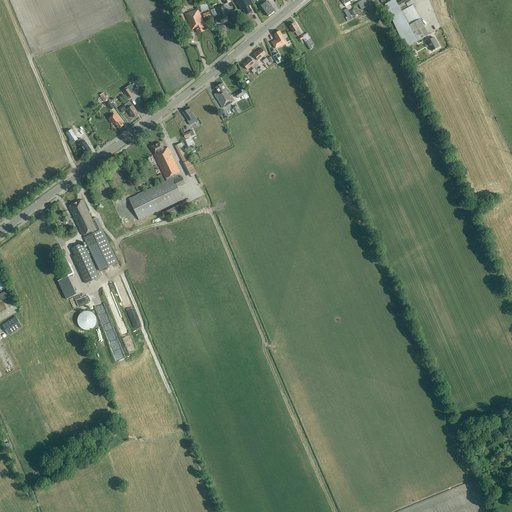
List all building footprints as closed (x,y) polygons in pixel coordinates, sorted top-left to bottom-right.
[(246,15),(252,12),(248,5),(251,3),(249,0),(243,0),(241,1),(243,5),(239,7),(241,10),(243,9),(246,15)] [(389,7),(386,4),(385,5),(405,48),(429,35),(412,5),(414,4),(412,0),(403,0),(397,3),(395,0),(392,0),(389,2),(391,6),(389,7)] [(198,5),(201,13),(209,10),(205,2),(198,5)] [(268,17),(274,11),(267,2),(260,7),(268,17)] [(222,24),(229,21),(227,15),(227,14),(223,5),(217,8),(220,14),(221,13),(222,16),(219,17),(222,24)] [(203,26),(205,25),(199,9),(184,15),(191,31),(196,29),(198,34),(205,31),(203,26)] [(202,15),(205,20),(211,18),(209,12),(202,15)] [(298,36),(301,34),(294,23),(289,26),(294,33),(296,32),(298,36)] [(274,34),(277,40),(272,43),(276,49),(286,43),(280,31),(274,34)] [(307,33),(304,35),(299,38),(300,41),(303,39),(309,50),(312,49),(312,48),(313,48),(312,46),(314,45),(307,33)] [(439,47),(434,37),(426,41),(432,51),(439,47)] [(266,54),(261,48),(257,52),(262,57),(266,54)] [(257,52),(253,55),(258,61),(262,57),(257,52)] [(283,61),(279,54),(272,57),(277,65),(283,61)] [(255,64),(250,58),(246,61),(251,67),(255,64)] [(251,67),(246,61),(242,64),(247,70),(251,67)] [(223,83),(215,88),(218,92),(215,95),(223,108),(234,101),(223,83)] [(129,99),(131,98),(134,96),(129,88),(124,92),(129,99)] [(243,89),(241,90),(233,95),(235,98),(236,97),(238,99),(243,96),(245,100),(249,98),(246,93),(243,89)] [(241,106),(243,109),(243,108),(245,111),(247,109),(249,107),(250,108),(251,107),(249,104),(249,105),(246,100),(244,101),(245,104),(241,106)] [(138,114),(132,106),(132,105),(130,101),(124,105),(127,110),(133,118),(138,114)] [(234,113),(235,115),(241,113),(239,110),(238,111),(236,106),(233,108),(235,112),(234,113)] [(191,114),(188,109),(183,113),(189,121),(191,124),(195,121),(193,119),(193,118),(191,114)] [(115,114),(110,118),(109,119),(114,125),(115,124),(119,129),(124,125),(118,117),(117,118),(115,114)] [(65,133),(69,139),(69,140),(72,144),(78,140),(71,130),(65,133)] [(84,141),(83,139),(81,139),(77,141),(86,154),(91,150),(84,141)] [(161,143),(152,147),(156,156),(155,157),(167,181),(129,199),(140,221),(184,199),(178,187),(186,183),(183,176),(181,177),(180,174),(177,176),(176,174),(180,172),(168,148),(164,150),(161,143)] [(197,174),(182,143),(175,146),(183,163),(183,164),(190,177),(197,174)] [(191,158),(194,167),(200,165),(196,156),(191,158)] [(83,200),(69,207),(84,236),(87,235),(88,237),(85,238),(101,271),(118,262),(96,218),(92,220),(83,200)] [(162,213),(165,220),(188,209),(185,202),(162,213)] [(99,278),(91,262),(83,243),(71,248),(75,256),(73,257),(85,284),(99,278)] [(59,245),(55,247),(54,247),(60,259),(65,257),(59,245)] [(9,298),(6,292),(0,294),(0,301),(1,301),(9,298)] [(92,302),(97,300),(93,292),(84,296),(87,302),(92,300),(92,302)] [(22,326),(15,317),(2,325),(9,335),(22,326)]
